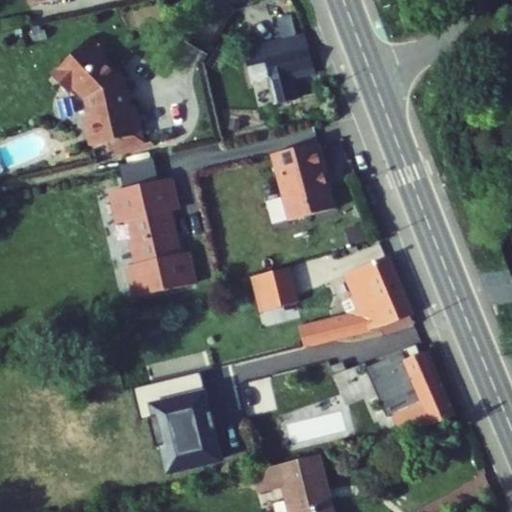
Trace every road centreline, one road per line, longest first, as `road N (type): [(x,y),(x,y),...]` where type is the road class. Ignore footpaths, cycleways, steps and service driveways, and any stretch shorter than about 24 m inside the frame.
road 1 (primary): [(372,76),(511,428)]
road 2 (residential): [(475,0),(433,48),(372,76)]
